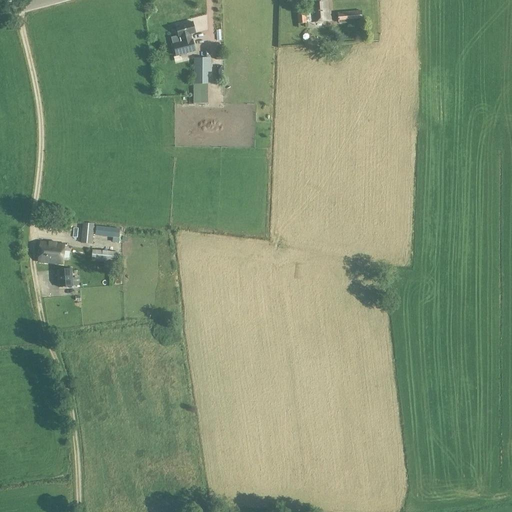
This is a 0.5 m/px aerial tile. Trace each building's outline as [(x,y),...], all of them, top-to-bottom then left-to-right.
[(330,12),(328,12),(326,0),(325,0),(312,1),(312,11),(297,12),(298,24),(312,23),(312,22),(330,21),(330,12)] [(361,12),(337,15),(338,24),(339,24),(339,25),(361,23),(361,22),(362,21),(361,12)] [(192,23),(176,27),(178,37),(172,38),(176,57),(195,52),(192,40),(191,40),(190,35),(195,34),(192,23)] [(194,59),(193,85),(208,85),(208,72),(211,72),(211,60),(194,59)] [(208,104),(208,85),(193,85),(193,104),(208,104)] [(80,244),(92,245),(94,225),(82,224),(80,244)] [(96,227),(95,237),(113,238),(113,243),(119,243),(120,229),(96,227)] [(38,263),(63,265),(64,246),(40,243),(38,263)] [(119,252),(92,250),(92,260),(102,260),(102,261),(108,261),(118,262),(119,252)] [(73,287),(71,270),(57,271),(58,288),(73,287)]
